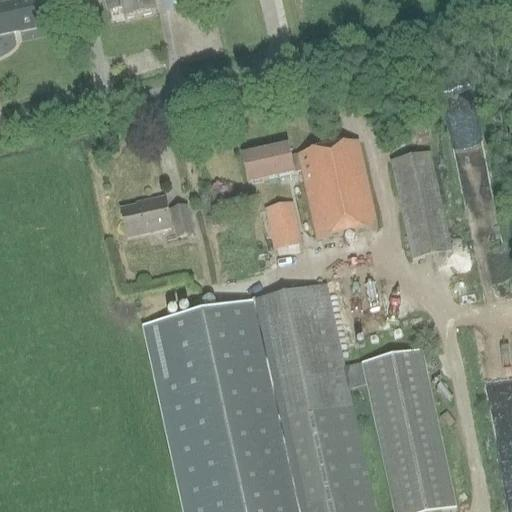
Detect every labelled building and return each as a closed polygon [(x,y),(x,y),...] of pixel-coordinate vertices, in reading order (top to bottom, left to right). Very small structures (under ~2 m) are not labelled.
[(19,37),(55,29),(49,0),(27,0),(20,2),(21,7),(0,10),(0,39),(19,36),(19,37)] [(104,0),(108,13),(122,9),(125,21),(155,14),(152,0),(104,0)] [(455,126),(469,198),(492,194),(478,122),(469,124),(467,114),(460,115),(462,124),(455,126)] [(288,149),(273,152),(242,159),(248,186),(294,176),(294,175),(301,174),(317,243),(378,230),(359,144),(290,159),(288,149)] [(412,263),(452,254),(431,156),(390,164),(412,263)] [(177,240),(193,237),(187,210),(168,214),(164,201),(146,204),(146,207),(121,212),(127,240),(175,230),(177,240)] [(300,246),(291,204),(264,210),(273,251),(300,246)] [(243,307),(287,511),(374,511),(348,391),(361,389),(389,511),(434,511),(450,508),(416,354),(343,369),(326,289),(243,307)] [(287,511),(243,307),(148,328),(136,331),(175,511),(287,511)]
